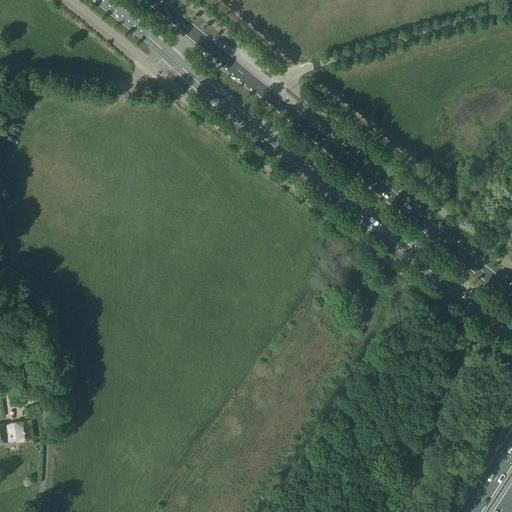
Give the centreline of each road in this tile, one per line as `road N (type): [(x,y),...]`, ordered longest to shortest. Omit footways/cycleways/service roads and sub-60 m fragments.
road 1 (secondary): [(167,50),(511,332)]
road 2 (unclassified): [(511,267),(282,78),(267,95)]
road 3 (secondary): [(511,294),(267,95)]
